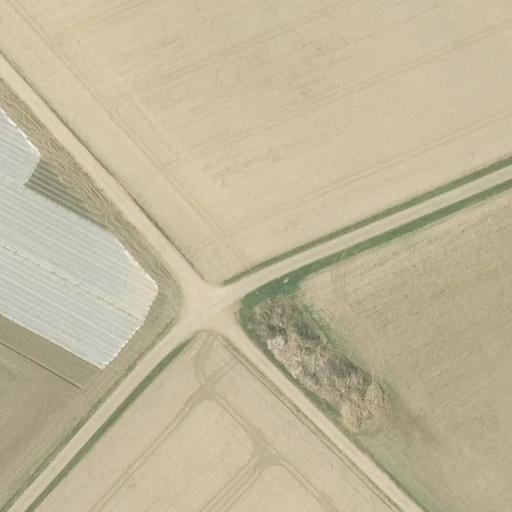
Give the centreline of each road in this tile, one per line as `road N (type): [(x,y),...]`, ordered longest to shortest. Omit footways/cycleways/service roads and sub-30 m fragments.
road 1 (unclassified): [(18,511),(198,305),(511,178)]
road 2 (track): [(409,511),(198,305),(0,72)]
